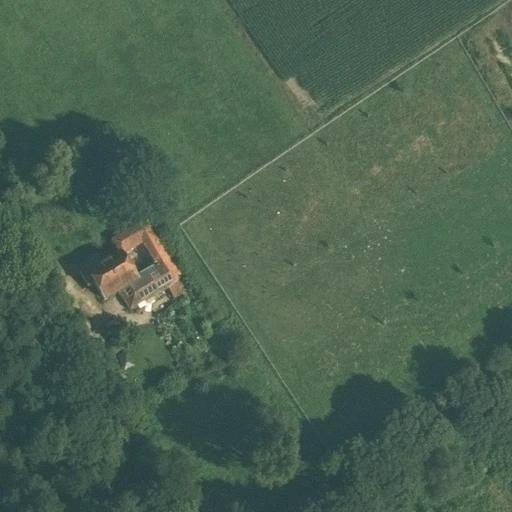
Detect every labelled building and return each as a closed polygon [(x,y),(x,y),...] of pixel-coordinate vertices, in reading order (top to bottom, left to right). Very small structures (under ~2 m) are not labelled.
[(174,270),(153,236),(141,243),(161,277),(174,270)] [(118,257),(86,276),(93,287),(103,304),(118,295),(129,312),(146,302),(135,284),(118,257)] [(161,277),(149,284),(156,295),(180,281),(174,270),(161,277)] [(149,284),(145,278),(135,284),(146,302),(156,295),(149,284)] [(88,279),(85,281),(89,289),(93,287),(88,279)]
